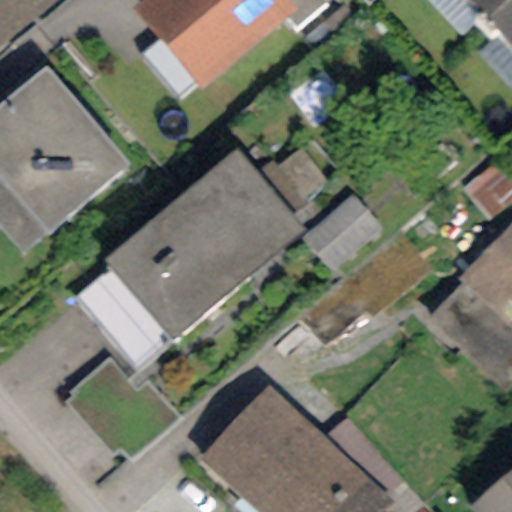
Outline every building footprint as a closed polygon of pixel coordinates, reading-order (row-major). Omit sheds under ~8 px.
[(0,0),(0,47),(56,0),(0,0)] [(141,0),(133,7),(201,90),(287,20),(295,29),(327,3),(323,0),(141,0)] [(511,0),(468,0),(511,46),(511,0)] [(129,165),(45,67),(0,105),(0,227),(24,255),(129,165)] [(306,232),(237,151),(105,261),(111,268),(77,297),(139,371),(306,232)] [(511,388),(511,223),(458,279),(463,283),(429,319),(506,395),(511,388)] [(325,437),(268,385),(199,459),(256,511),(384,511),(394,502),(388,498),(325,437)] [(346,415),(325,437),(388,498),(409,476),(346,415)] [(511,511),(511,470),(469,507),(472,511),(511,511)]
